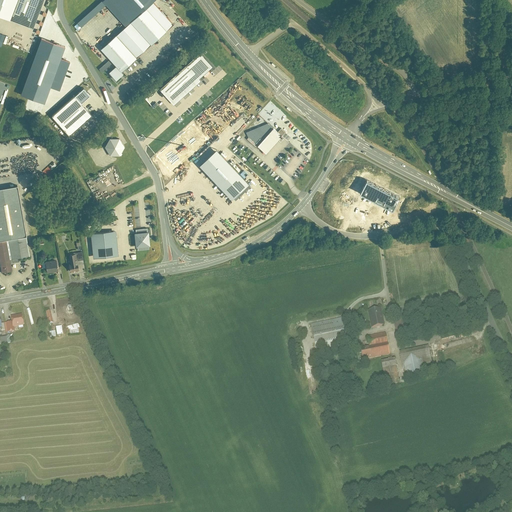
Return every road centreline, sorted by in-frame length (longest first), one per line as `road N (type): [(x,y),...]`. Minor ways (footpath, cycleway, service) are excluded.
road 1 (residential): [(162,212),(153,173),(66,24),(60,0)]
road 2 (primary): [(205,0),(263,70),(347,137)]
road 3 (unclassified): [(299,0),(361,55),(398,67),(413,93)]
road 4 (tertiary): [(266,237),(313,191),(347,137)]
